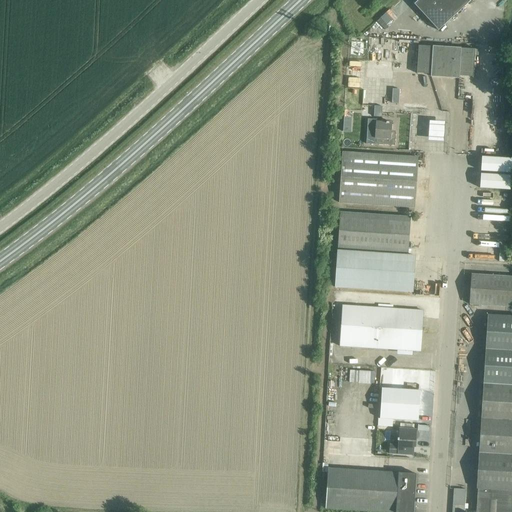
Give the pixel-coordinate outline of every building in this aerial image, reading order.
[(418,0),(414,5),(438,31),(471,0),(418,0)] [(404,40),(403,61),(409,61),(410,52),(416,52),(416,46),(414,46),(414,40),(404,40)] [(431,75),(432,47),(418,46),(416,74),(431,75)] [(459,79),(459,77),(460,49),(432,47),(431,75),(430,77),(459,79)] [(459,77),(473,78),(474,50),(460,49),(459,77)] [(366,144),(395,146),(396,133),(391,133),(392,123),(376,122),(376,120),(367,119),(366,144)] [(444,122),(429,121),(428,141),(443,142),(444,122)] [(339,203),(415,208),(418,158),(342,153),(339,203)] [(482,157),(481,171),(511,173),(511,159),(482,157)] [(480,188),(510,190),(510,176),(481,174),(480,188)] [(337,250),(408,255),(410,218),(340,213),(337,250)] [(337,250),(335,287),(412,293),(414,256),(408,256),(408,255),(406,255),(337,250)] [(424,288),(442,289),(444,263),(436,262),(436,273),(425,272),(424,288)] [(469,305),(511,307),(511,277),(471,275),(469,305)] [(343,306),(340,346),(420,352),(423,311),(343,306)] [(476,511),(511,511),(511,316),(487,315),(476,489),(478,489),(476,511)] [(382,388),(380,419),(418,421),(420,391),(382,388)] [(410,447),(415,447),(416,439),(418,440),(418,432),(416,432),(416,430),(399,429),(398,446),(389,445),(389,454),(410,455),(410,447)] [(325,509),(378,511),(413,511),(416,474),(398,473),(328,469),(325,509)] [(466,490),(454,489),(453,505),(465,506),(466,490)]
